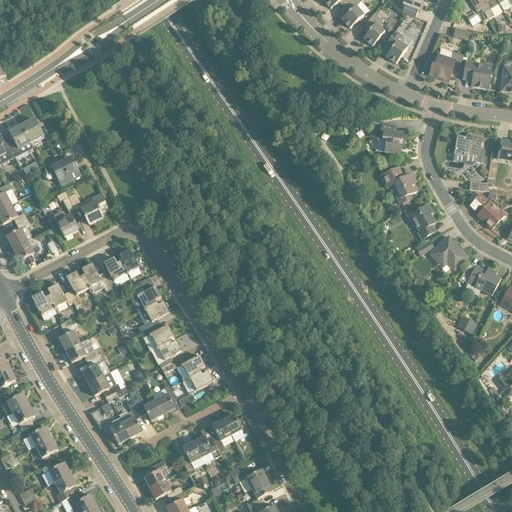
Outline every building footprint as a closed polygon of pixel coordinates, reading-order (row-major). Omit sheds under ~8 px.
[(343,10),(350,4),(347,0),(324,0),(323,1),(330,11),(338,5),(343,10)] [(363,2),(360,0),(353,0),(350,4),(343,10),(348,16),(342,21),(350,30),(364,17),(356,8),(363,2)] [(422,0),(398,0),(404,2),(402,8),(404,9),(402,14),(416,20),(418,14),(420,15),(422,8),(420,7),(422,0)] [(483,25),(489,22),(474,0),(468,0),(460,5),(462,8),(459,15),(466,19),(469,23),(478,17),(483,25)] [(474,0),(489,22),(494,18),(490,12),(498,7),(493,0),(474,0)] [(375,15),(372,18),(363,30),(368,34),(363,41),(372,48),(385,33),(381,30),(383,27),(383,22),(375,15)] [(470,34),(465,33),(455,31),(453,39),(463,41),(468,42),(470,34)] [(391,52),(386,59),(396,66),(407,50),(412,43),(404,38),(396,33),(385,48),(391,52)] [(390,38),(386,35),(381,40),(386,44),(390,38)] [(463,57),(454,55),(452,62),(438,57),(434,68),(432,67),(429,78),(449,84),(455,63),(461,65),(463,57)] [(493,67),(466,63),(463,81),(472,83),(471,89),(489,92),(493,67)] [(511,70),(504,69),(501,93),(511,94),(511,70)] [(22,128),(31,145),(43,138),(34,121),(22,128)] [(374,128),(373,135),(382,137),(382,141),(387,142),(386,147),(385,146),(384,155),(401,157),(402,149),(398,148),(399,144),(403,144),(404,136),(394,135),(395,128),(376,126),(374,128)] [(18,152),(31,145),(22,128),(10,134),(15,144),(9,147),(15,160),(20,157),(18,152)] [(481,152),(482,148),(483,138),(472,136),(472,138),(469,138),(467,140),(457,138),(454,157),(464,158),(464,156),(474,157),(473,164),(481,165),(484,152),(481,152)] [(47,143),(55,158),(60,155),(52,140),(47,143)] [(511,146),(507,145),(508,143),(501,142),(497,162),(511,164),(511,146)] [(0,167),(15,160),(9,147),(3,150),(0,144),(0,167)] [(62,157),(54,162),(42,168),(46,176),(53,172),(61,188),(80,177),(71,159),(65,163),(62,157)] [(32,173),(29,167),(23,171),(26,176),(32,173)] [(488,175),(484,168),(479,172),(484,178),(488,175)] [(412,176),(404,180),(399,169),(381,177),(387,190),(389,190),(391,194),(393,193),(399,207),(401,206),(402,208),(410,204),(409,203),(413,201),(411,197),(417,194),(414,186),(416,185),(412,176)] [(486,186),(480,185),(470,184),(470,192),(486,194),(486,186)] [(0,212),(12,207),(5,194),(11,191),(10,189),(9,186),(0,190),(0,195),(1,197),(0,197),(0,212)] [(68,199),(65,194),(57,198),(60,204),(63,202),(69,214),(75,211),(68,199)] [(91,200),(94,205),(81,212),(89,227),(103,220),(101,217),(110,212),(101,195),(91,200)] [(82,208),(75,196),(73,197),(68,199),(75,211),(82,208)] [(489,205),(488,203),(480,197),(470,207),(479,216),(477,218),(477,219),(479,217),(486,224),(484,225),(491,232),(505,217),(491,203),(489,205)] [(16,227),(27,221),(24,216),(18,219),(12,207),(0,212),(0,221),(3,227),(14,221),(16,227)] [(428,207),(420,212),(418,209),(406,217),(413,228),(414,227),(418,234),(417,235),(421,242),(435,233),(432,227),(435,225),(430,217),(433,215),(428,207)] [(78,233),(70,217),(65,220),(61,213),(53,217),(64,240),(78,233)] [(33,241),(26,228),(30,227),(27,221),(16,227),(19,232),(6,239),(13,251),(33,241)] [(57,240),(52,231),(52,230),(46,233),(52,244),(58,240),(57,240)] [(448,239),(441,246),(430,257),(443,271),(447,266),(454,273),(468,260),(448,239)] [(33,241),(13,251),(19,263),(34,256),(39,253),(40,250),(34,240),(33,241)] [(58,241),(49,246),(55,257),(64,253),(58,241)] [(430,243),(416,252),(420,259),(434,250),(430,243)] [(120,264),(126,276),(139,269),(130,252),(119,257),(122,263),(120,264)] [(126,276),(120,264),(117,266),(114,260),(103,266),(107,273),(103,275),(111,290),(115,288),(113,283),(126,276)] [(111,290),(103,275),(99,278),(92,266),(82,271),(85,277),(82,278),(88,290),(89,290),(92,296),(93,295),(93,296),(104,290),(106,293),(111,290)] [(476,268),(475,270),(470,279),(467,285),(492,299),(501,281),(495,278),(497,275),(488,270),(486,273),(476,268)] [(88,290),(82,278),(79,280),(77,274),(66,280),(72,292),(68,294),(73,305),(74,305),(76,308),(80,306),(76,298),(78,297),(78,296),(88,290)] [(458,281),(463,285),(464,283),(467,285),(470,279),(463,275),(458,281)] [(133,295),(143,289),(140,284),(130,290),(133,295)] [(73,305),(68,294),(63,297),(58,286),(47,292),(50,297),(48,299),(54,311),(55,311),(57,310),(56,309),(67,304),(68,307),(73,305)] [(145,311),(157,305),(155,302),(161,300),(156,291),(151,294),(150,292),(145,294),(143,289),(133,295),(134,297),(135,299),(137,298),(138,301),(139,300),(145,311)] [(511,292),(509,291),(504,299),(500,307),(511,313),(511,292)] [(54,311),(48,299),(45,300),(42,294),(32,300),(41,318),(41,317),(42,318),(44,317),(43,316),(54,311)] [(141,336),(160,326),(157,322),(169,315),(163,305),(158,308),(157,305),(145,311),(151,324),(144,327),(138,330),(141,336)] [(462,317),(459,323),(457,328),(472,336),(477,325),(462,317)] [(63,332),(74,326),(71,321),(60,327),(63,332)] [(65,353),(81,345),(74,333),(80,330),(77,325),(74,326),(63,332),(65,337),(59,341),(65,353)] [(158,350),(169,344),(168,341),(173,338),(168,327),(162,330),(160,326),(141,336),(143,340),(151,336),(158,350)] [(185,351),(199,343),(192,331),(178,339),(185,351)] [(162,371),(174,364),(171,359),(182,354),(176,343),(171,346),(169,344),(158,350),(165,363),(160,367),(162,371)] [(87,364),(102,356),(100,351),(95,353),(92,347),(84,351),(81,345),(65,353),(71,365),(84,359),(87,364)] [(118,351),(122,357),(129,353),(125,347),(118,351)] [(473,350),(468,355),(475,362),(480,358),(473,350)] [(104,378),(103,378),(97,366),(105,362),(102,356),(87,364),(90,370),(82,374),(88,386),(104,378)] [(185,382),(201,374),(200,371),(205,368),(199,358),(176,370),(183,383),(184,382),(185,382)] [(0,376),(10,371),(4,360),(0,362),(0,376)] [(174,364),(162,371),(164,376),(176,370),(174,364)] [(10,371),(0,376),(0,390),(16,382),(10,371)] [(134,377),(137,382),(144,378),(140,372),(135,374),(134,377)] [(201,374),(185,382),(192,396),(213,384),(208,373),(202,376),(201,374)] [(103,378),(104,378),(88,386),(94,398),(103,394),(105,400),(116,394),(121,392),(120,391),(118,386),(117,387),(110,374),(103,378)] [(502,391),(509,385),(505,380),(502,377),(495,383),(498,386),(502,391)] [(155,402),(163,417),(175,411),(181,408),(179,404),(175,397),(170,388),(165,391),(153,397),(155,402)] [(493,398),(498,395),(494,389),(489,393),(493,398)] [(163,417),(155,402),(143,408),(141,403),(142,403),(136,392),(130,396),(135,406),(134,406),(141,419),(147,416),(151,424),(163,417)] [(116,394),(105,400),(108,405),(119,400),(116,394)] [(13,416),(29,407),(23,396),(7,405),(13,416)] [(182,409),(194,403),(192,398),(179,404),(181,408),(182,409)] [(102,409),(104,414),(111,410),(109,405),(102,409)] [(136,422),(141,419),(134,406),(129,409),(132,414),(119,420),(130,440),(142,433),(136,422)] [(29,407),(13,416),(18,426),(19,427),(35,418),(29,407)] [(223,422),(231,438),(242,432),(234,416),(223,422)] [(118,447),(130,440),(119,420),(107,426),(118,447)] [(220,444),(231,438),(223,422),(212,428),(218,439),(212,442),(220,456),(225,453),(220,444)] [(36,449),(52,441),(46,430),(30,438),(36,449)] [(220,456),(212,442),(207,444),(204,439),(193,444),(202,461),(213,455),(216,461),(221,458),(220,456)] [(52,441),(36,449),(41,460),(58,452),(52,441)] [(191,466),(202,461),(193,444),(182,450),(188,461),(182,464),(190,478),(196,475),(191,466)] [(3,466),(15,460),(12,455),(1,461),(3,466)] [(15,460),(3,466),(6,472),(18,465),(15,460)] [(150,491),(166,483),(160,472),(167,468),(164,462),(150,470),(153,476),(144,480),(150,491)] [(55,485),(71,477),(65,465),(49,474),(55,485)] [(233,480),(247,472),(244,467),(230,474),(233,480)] [(251,491),(267,483),(262,472),(250,478),(247,472),(233,480),(236,486),(239,484),(246,481),(251,491)] [(71,477),(55,485),(60,496),(56,498),(60,505),(75,497),(71,491),(77,488),(71,477)] [(169,502),(183,494),(180,488),(171,493),(166,483),(150,491),(155,502),(166,496),(169,502)] [(249,511),(251,511),(264,505),(261,500),(273,494),(267,483),(251,491),(257,502),(247,507),(249,511)] [(212,492),(214,498),(221,495),(218,489),(212,492)] [(22,502),(34,496),(31,491),(20,497),(22,502)] [(167,511),(188,511),(185,506),(182,501),(186,499),(183,494),(169,502),(172,507),(166,510),(167,511)] [(34,496),(22,502),(25,507),(37,501),(34,496)] [(78,511),(90,511),(97,509),(91,497),(80,503),(77,498),(68,503),(72,511),(73,511),(77,510),(78,511)]
